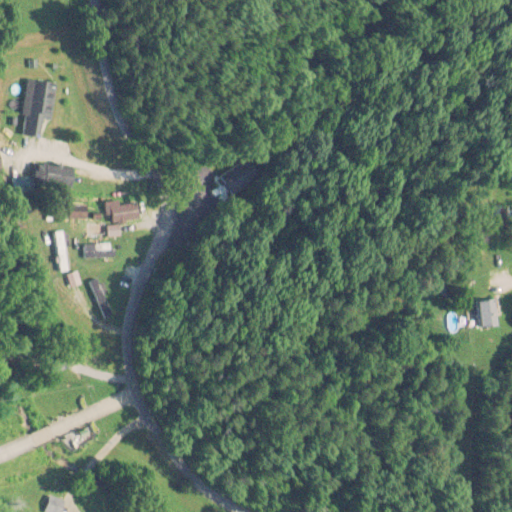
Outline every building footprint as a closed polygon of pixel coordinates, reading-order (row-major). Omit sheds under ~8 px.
[(47,118),(52,82),(25,78),(17,132),(36,135),(39,117),(47,118)] [(213,182),(228,197),(252,173),(236,158),(213,182)] [(30,183),(67,185),(67,165),(32,163),(31,177),(9,176),(8,191),(29,192),(30,183)] [(102,202),(102,222),(135,222),(135,202),(102,202)] [(86,234),(101,234),(101,222),(86,222),(86,234)] [(59,230),(50,231),(52,254),(45,254),(46,261),(53,260),(54,271),(63,270),(59,230)] [(108,243),(80,243),(80,257),(108,257),(108,243)] [(84,281),(102,316),(110,312),(92,277),(84,281)] [(477,327),(495,325),(492,299),(474,300),(477,327)] [(55,358),(57,364),(64,361),(63,356),(55,358)] [(41,511),(43,511),(57,511),(61,499),(46,495),(41,511)]
